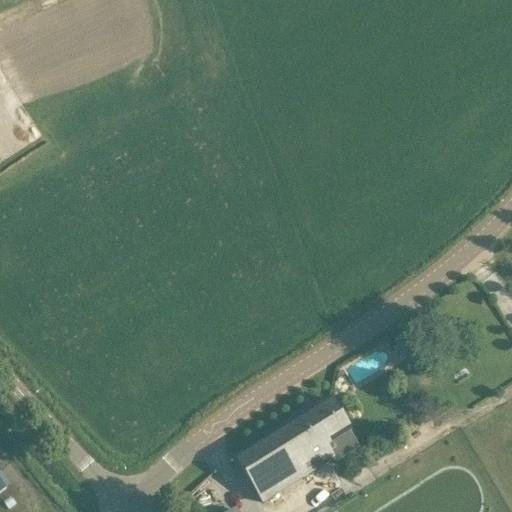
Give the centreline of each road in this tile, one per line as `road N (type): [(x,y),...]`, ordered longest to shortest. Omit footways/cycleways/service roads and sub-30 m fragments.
road 1 (tertiary): [(134,508),(180,449),(437,277),(511,209)]
road 2 (unclassified): [(134,508),(92,473),(0,363)]
